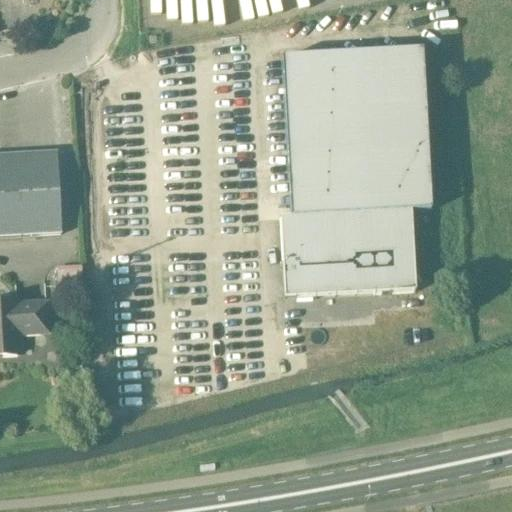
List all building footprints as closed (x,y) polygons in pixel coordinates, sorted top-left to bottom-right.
[(181,34),(389,0),(183,0),(184,6),(177,7),(181,34)] [(289,220),(279,221),(282,267),(279,267),(280,269),(292,269),(292,280),(286,280),(287,299),(373,294),(373,296),(409,294),(414,294),(410,214),(424,213),(430,213),(420,53),(414,53),(281,60),(289,220)] [(0,158),(0,240),(61,237),(56,155),(0,158)] [(53,270),(55,294),(82,292),(81,268),(53,270)] [(0,358),(20,357),(19,338),(48,337),(46,309),(17,310),(17,307),(0,307),(0,358)]
